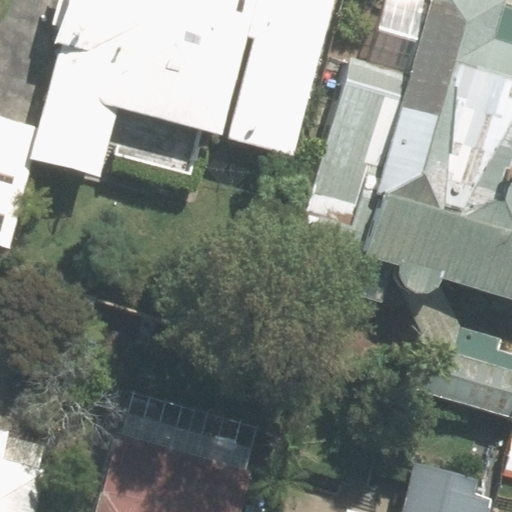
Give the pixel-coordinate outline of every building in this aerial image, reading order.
[(245,0),(61,0),(18,167),(86,183),(100,120),(208,147),(245,0)] [(321,0),(245,0),(208,147),(284,164),(321,0)] [(511,3),(498,0),(420,0),(398,79),(341,63),(289,249),(511,311),(511,3)] [(0,224),(26,131),(0,124),(0,224)] [(0,511),(19,511),(36,448),(0,438),(0,511)] [(228,511),(238,474),(101,440),(82,511),(228,511)] [(406,471),(394,511),(483,511),(488,494),(406,471)]
